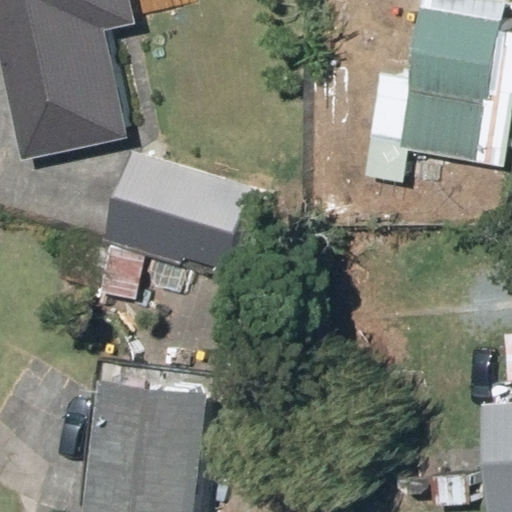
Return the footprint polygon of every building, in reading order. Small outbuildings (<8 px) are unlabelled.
[(143,141),(120,31),(152,23),(146,0),(0,0),(35,164),(143,141)] [(511,0),(434,0),(411,150),(492,162),(511,32),(511,0)] [(248,251),(267,188),(142,150),(114,241),(190,264),(198,236),(248,251)] [(215,511),(229,397),(113,383),(97,511),(215,511)] [(511,511),(511,399),(501,400),(507,511),(511,511)]
